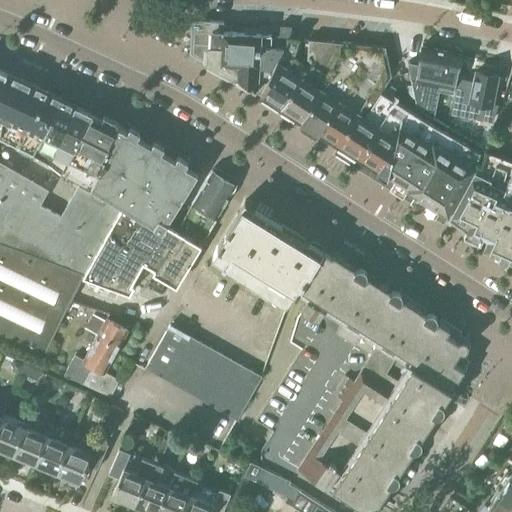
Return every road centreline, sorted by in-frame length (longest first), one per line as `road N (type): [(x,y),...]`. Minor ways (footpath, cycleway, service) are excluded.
road 1 (residential): [(511,312),(173,97),(0,16)]
road 2 (residential): [(276,0),(397,11),(511,35)]
road 3 (residential): [(409,511),(505,370)]
